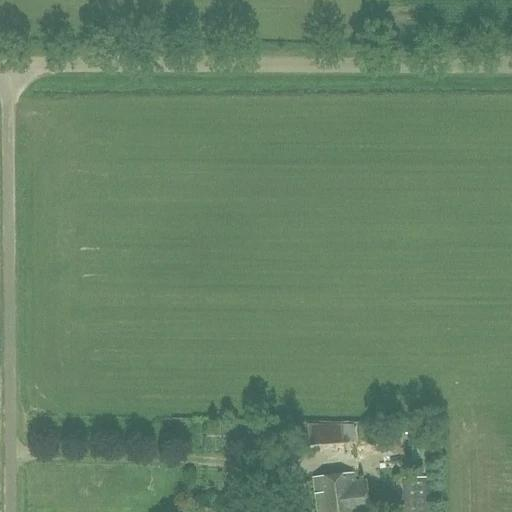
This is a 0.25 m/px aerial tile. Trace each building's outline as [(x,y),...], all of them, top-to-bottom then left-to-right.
[(353,443),(354,425),(307,425),(307,443),(353,443)] [(288,428),(276,429),(275,441),(288,441),(288,428)] [(416,467),(431,467),(430,435),(415,435),(416,467)] [(368,511),(366,483),(354,484),(354,476),(314,479),(316,511),(368,511)] [(404,511),(426,511),(426,479),(405,479),(404,511)]
